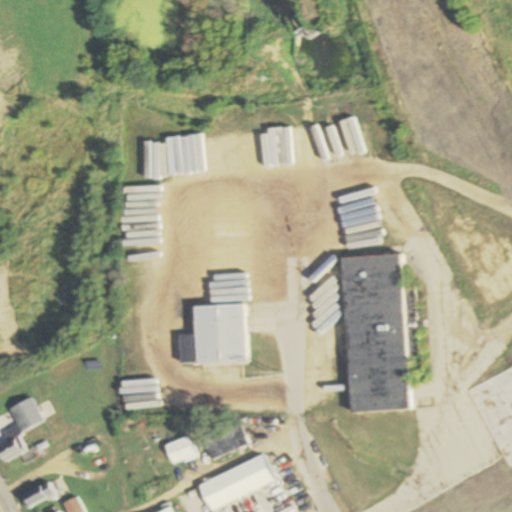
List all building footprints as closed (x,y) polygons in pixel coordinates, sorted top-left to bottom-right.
[(345,257),(352,413),(411,410),(403,255),(345,257)] [(248,304),(198,306),(199,335),(182,336),(183,365),(250,362),(248,304)] [(511,366),(466,389),(509,479),(511,477),(511,366)] [(0,454),(4,464),(30,451),(22,435),(34,430),(29,421),(4,433),(10,445),(0,450),(0,454)] [(169,446),(177,467),(202,457),(193,436),(169,446)] [(139,470),(154,461),(143,441),(128,449),(139,470)] [(89,457),(94,468),(105,463),(101,452),(89,457)] [(30,510),(57,495),(50,481),(22,496),(30,510)] [(267,510),(283,502),(274,484),(258,491),(267,510)] [(177,505),(179,511),(202,511),(203,511),(208,511),(211,511),(203,493),(177,505)] [(234,504),(238,511),(258,511),(250,496),(234,504)] [(64,505),(68,511),(85,511),(86,511),(77,497),(64,505)]
